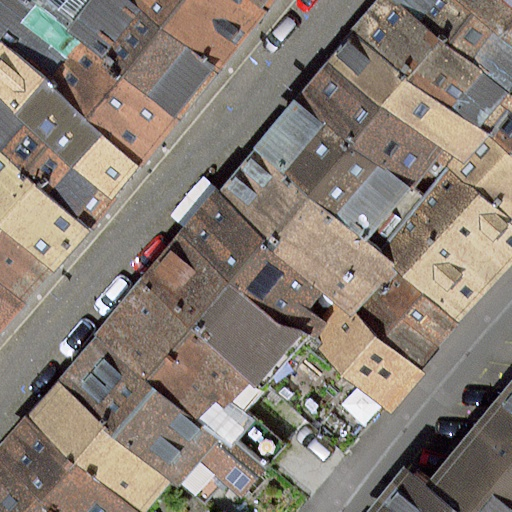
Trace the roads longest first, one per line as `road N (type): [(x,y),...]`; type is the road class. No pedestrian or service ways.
road 1 (residential): [(334,0),(0,387)]
road 2 (residential): [(343,511),(511,305)]
